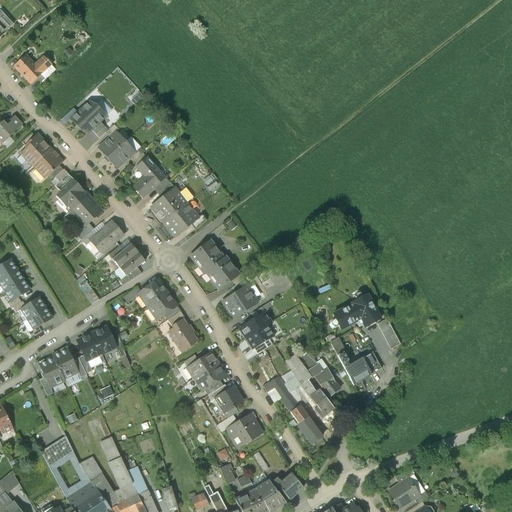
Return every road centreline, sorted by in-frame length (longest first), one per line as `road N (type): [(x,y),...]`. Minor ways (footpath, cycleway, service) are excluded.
road 1 (track): [(506,0),(175,257)]
road 2 (residential): [(323,498),(248,390),(216,316),(175,257)]
road 3 (residential): [(175,257),(0,73)]
road 4 (unclassified): [(351,480),(511,421)]
road 5 (residential): [(175,257),(67,325)]
road 6 (residential): [(351,480),(343,444),(392,369)]
